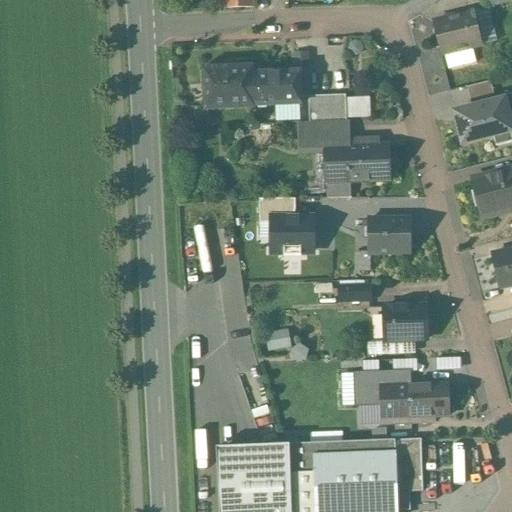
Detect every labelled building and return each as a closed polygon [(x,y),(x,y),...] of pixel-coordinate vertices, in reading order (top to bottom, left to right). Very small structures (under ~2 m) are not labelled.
[(221,0),(222,8),(254,7),(253,0),(221,0)] [(472,12),(432,22),(441,56),(481,46),(472,12)] [(277,65),(203,70),(206,110),(280,105),(280,103),(278,73),(277,65)] [(301,72),(278,73),(280,103),(303,101),(301,72)] [(472,109),(496,103),(494,98),(490,82),(467,88),(472,109)] [(511,93),(494,98),(496,103),(503,101),(507,115),(511,113),(511,93)] [(348,115),(372,114),(371,95),(347,96),(348,115)] [(346,97),(309,98),(310,123),(328,123),(347,122),(346,97)] [(472,109),(455,113),(463,142),(492,135),(510,130),(507,115),(503,101),(496,103),(472,109)] [(310,123),(301,124),(302,151),(326,150),(329,150),(329,147),(328,123),(310,123)] [(511,142),(511,136),(510,130),(492,135),(495,146),(511,142)] [(373,139),(349,140),(349,147),(329,147),(329,150),(326,150),(328,184),(390,182),(389,145),(373,146),(373,139)] [(511,172),(473,182),(482,216),(511,208),(511,172)] [(295,218),(295,200),(259,200),(259,224),(270,224),(271,218),(295,218)] [(301,254),(314,254),(314,217),(295,218),(271,218),(270,224),(271,255),(284,255),(284,256),(301,256),(301,254)] [(409,220),(369,219),(369,255),(408,255),(409,220)] [(511,250),(492,255),(500,288),(511,285),(511,250)] [(368,285),(338,286),(339,301),(369,300),(368,285)] [(425,305),(383,307),(384,340),(427,338),(425,305)] [(265,331),(266,349),(289,347),(287,330),(265,331)] [(300,345),(292,351),(295,360),(305,359),(307,350),(300,345)] [(418,360),(419,372),(442,371),(441,359),(418,360)] [(418,363),(382,364),(382,380),(419,378),(418,363)] [(446,384),(387,386),(388,402),(382,402),(383,422),(427,421),(427,415),(447,415),(446,384)] [(421,439),(394,440),(395,452),(421,451),(421,439)] [(394,440),(289,445),(290,475),(314,473),(316,504),(315,511),(397,511),(410,511),(409,492),(423,491),(421,451),(395,452),(394,440)] [(289,445),(216,447),(220,511),(291,511),(291,505),(290,475),(289,445)] [(314,473),(290,475),(291,505),(316,504),(314,473)]
